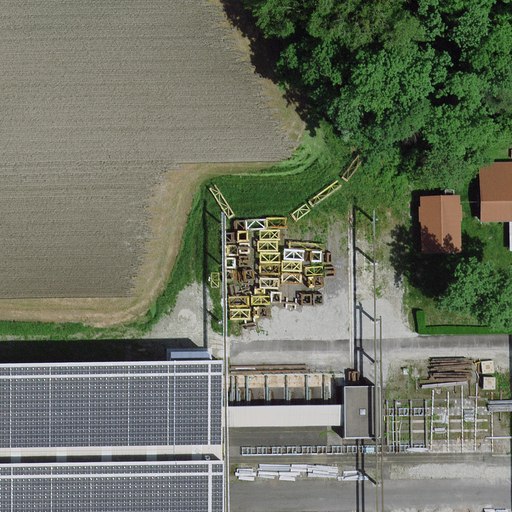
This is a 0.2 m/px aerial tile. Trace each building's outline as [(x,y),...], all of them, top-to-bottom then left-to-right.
[(479,205),(511,203),(511,164),(505,165),(478,166),(479,205)] [(455,199),(418,200),(419,254),(456,253),(455,199)] [(479,222),(506,222),(511,221),(511,203),(479,205),(479,222)] [(0,511),(208,511),(207,343),(0,345),(0,511)] [(298,419),(341,420),(341,433),(369,433),(369,382),(339,382),(339,403),(298,403),(298,419)]
